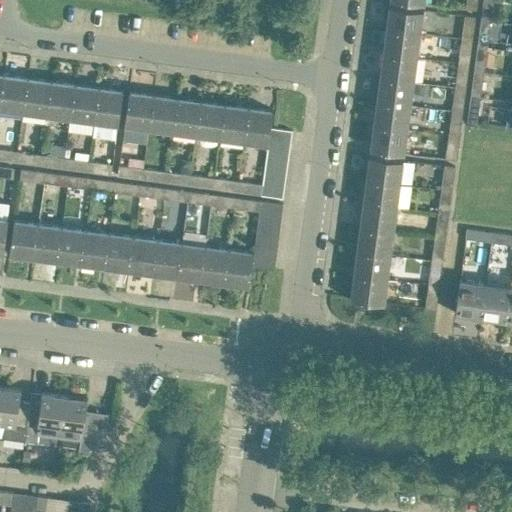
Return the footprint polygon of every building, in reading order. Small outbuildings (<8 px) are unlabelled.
[(476,8),(477,0),(466,0),(466,7),(476,8)] [(491,20),(493,0),(483,0),(481,18),(491,20)] [(421,32),(424,8),(389,4),(386,27),(421,32)] [(476,15),(465,14),(462,37),(472,38),(476,15)] [(488,45),(491,20),(481,18),(478,44),(488,45)] [(418,56),(421,32),(386,27),(382,51),(418,56)] [(469,62),(472,38),(462,37),(459,61),(469,62)] [(484,71),(488,45),(478,44),(474,69),(484,71)] [(415,80),(418,56),(382,51),(379,75),(415,80)] [(466,86),(469,62),(459,61),(455,85),(466,86)] [(481,96),(484,71),(474,69),(471,95),(481,96)] [(0,106),(21,109),(26,75),(2,71),(0,87),(0,106)] [(45,112),(50,78),(26,75),(21,109),(45,112)] [(411,104),(415,80),(379,75),(376,99),(411,104)] [(70,116),(74,81),(50,78),(45,112),(70,116)] [(94,119),(98,85),(74,81),(70,116),(94,119)] [(118,122),(122,88),(98,85),(94,119),(118,122)] [(463,110),(466,86),(455,85),(452,109),(463,110)] [(148,126),(153,92),(129,88),(124,123),(148,126)] [(172,130),(177,95),(153,92),(148,126),(172,130)] [(196,133),(201,98),(177,95),(172,130),(196,133)] [(478,122),(481,96),(471,95),(468,120),(478,122)] [(220,136),(225,102),(201,98),(196,133),(220,136)] [(408,128),(411,104),(376,99),(373,123),(408,128)] [(244,139),(249,105),(225,102),(220,136),(244,139)] [(273,108),(272,108),(249,105),(244,139),(268,143),(269,137),(271,126),(273,108)] [(459,134),(463,110),(452,109),(449,133),(459,134)] [(405,152),(408,128),(373,123),(370,147),(405,152)] [(291,140),(292,129),(271,126),(269,137),(291,140)] [(456,158),(459,134),(449,133),(446,157),(456,158)] [(289,151),(291,140),(269,137),(268,143),(268,148),(289,151)] [(0,158),(14,160),(16,149),(0,147),(0,158)] [(288,162),(289,151),(268,148),(266,159),(288,162)] [(39,163),(40,153),(16,149),(14,160),(39,163)] [(40,153),(39,163),(63,167),(64,156),(40,153)] [(401,181),(404,158),(369,153),(366,177),(401,181)] [(87,170),(88,159),(64,156),(63,167),(87,170)] [(113,162),(88,159),(87,170),(111,173),(113,162)] [(286,174),(288,162),(266,159),(264,171),(286,174)] [(141,177),(142,167),(119,163),(118,174),(141,177)] [(452,188),(455,165),(445,163),(441,187),(452,188)] [(0,174),(13,177),(15,166),(0,164),(0,174)] [(44,181),(45,171),(21,167),(20,178),(44,181)] [(165,181),(167,170),(142,167),(141,177),(165,181)] [(189,184),(191,173),(167,170),(165,181),(189,184)] [(68,184),(69,174),(45,171),(44,181),(68,184)] [(284,185),(286,174),(264,171),(263,182),(284,185)] [(213,187),(215,176),(191,173),(189,184),(213,187)] [(92,188),(93,177),(69,174),(68,184),(92,188)] [(237,190),(239,179),(215,176),(213,187),(237,190)] [(116,191),(117,180),(93,177),(92,188),(116,191)] [(398,205),(401,181),(366,177),(363,201),(398,205)] [(261,193),(263,183),(239,179),(237,190),(261,193)] [(140,194),(141,184),(117,180),(116,191),(140,194)] [(283,196),(284,185),(263,182),(263,183),(261,193),(283,196)] [(164,197),(165,187),(141,184),(140,194),(164,197)] [(188,200),(189,190),(165,187),(164,197),(188,200)] [(449,212),(452,188),(441,187),(438,211),(449,212)] [(212,204),(213,193),(189,190),(188,200),(212,204)] [(236,207),(237,197),(213,193),(212,204),(236,207)] [(259,210),(260,200),(237,197),(236,207),(254,209),(259,210)] [(282,213),(283,203),(260,200),(259,210),(282,213)] [(0,250),(4,251),(8,217),(10,203),(0,201),(0,250)] [(395,230),(398,205),(363,201),(359,225),(395,230)] [(259,210),(257,221),(280,224),(282,213),(259,210)] [(446,236),(449,212),(438,211),(435,235),(446,236)] [(34,255),(38,222),(14,219),(10,252),(34,255)] [(110,231),(106,265),(130,268),(134,235),(136,222),(112,219),(110,231)] [(257,221),(256,232),(279,235),(280,224),(257,221)] [(58,258),(62,225),(38,222),(34,255),(58,258)] [(82,261),(86,228),(62,225),(58,258),(82,261)] [(391,254),(395,230),(359,225),(356,249),(391,254)] [(491,240),(492,230),(466,227),(465,237),(491,240)] [(106,265),(110,231),(86,228),(82,261),(106,265)] [(511,243),(511,232),(492,230),(491,240),(511,243)] [(256,232),(255,242),(277,245),(279,235),(256,232)] [(154,271),(158,238),(134,235),(130,268),(154,271)] [(442,260),(446,236),(435,235),(432,259),(442,260)] [(178,274),(182,241),(158,238),(154,271),(178,274)] [(202,278),(206,244),(182,241),(178,274),(202,278)] [(276,256),(277,245),(255,242),(254,251),(254,253),(276,256)] [(226,281),(230,247),(206,244),(202,278),(226,281)] [(252,264),(254,253),(254,251),(230,247),(226,281),(249,284),(252,264)] [(388,278),(391,254),(356,249),(353,273),(388,278)] [(274,267),(276,256),(254,253),(252,264),(274,267)] [(439,284),(442,260),(432,259),(428,283),(439,284)] [(385,302),(388,278),(353,273),(350,297),(385,302)] [(481,314),(485,281),(459,277),(455,311),(481,314)] [(506,318),(511,284),(485,281),(481,314),(506,318)] [(436,308),(439,284),(428,283),(425,306),(436,308)] [(25,439),(29,403),(19,402),(20,388),(0,385),(0,423),(5,424),(3,436),(25,439)] [(59,436),(65,394),(43,391),(41,405),(29,403),(25,439),(37,441),(39,433),(59,436)] [(87,397),(65,394),(59,436),(80,439),(79,451),(89,453),(107,425),(109,412),(86,408),(87,397)] [(23,511),(26,492),(4,489),(2,502),(12,504),(10,511),(23,511)] [(45,508),(47,495),(26,492),(23,511),(28,511),(35,511),(36,507),(45,508)] [(66,511),(68,498),(47,495),(45,508),(55,509),(54,511),(66,511)] [(89,511),(91,501),(68,498),(66,511),(89,511)]
